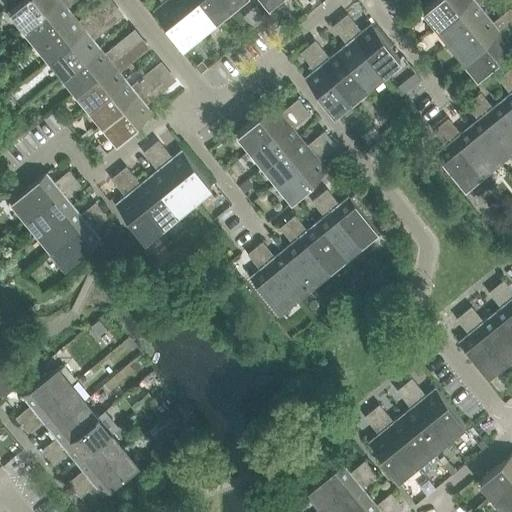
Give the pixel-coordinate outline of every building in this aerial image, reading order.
[(56,0),(21,0),(10,9),(24,26),(56,0)] [(74,0),(56,0),(24,26),(37,42),(73,13),(67,6),(74,0)] [(184,45),(200,31),(175,0),(162,0),(164,1),(155,9),(184,45)] [(201,0),(175,0),(200,31),(216,18),(201,0)] [(201,0),(216,18),(232,5),(227,0),(201,0)] [(438,26),(469,0),(434,0),(424,9),(438,26)] [(483,0),(469,0),(438,26),(451,42),(486,13),(479,4),(483,0)] [(268,17),(258,5),(245,16),(254,28),(268,17)] [(50,58),(101,17),(94,8),(79,20),(73,13),(37,42),(50,58)] [(464,58),(511,18),(511,9),(511,8),(493,22),(486,13),(451,42),(464,58)] [(371,23),(362,31),(348,14),(340,20),(383,73),(400,59),(371,23)] [(108,26),(102,18),(101,17),(50,58),(63,74),(99,45),(94,38),(108,26)] [(511,44),(505,36),(511,30),(511,18),(464,58),(478,75),(511,47),(511,44)] [(367,86),(383,73),(340,20),(333,26),(347,43),(338,50),(367,86)] [(76,90),(127,49),(120,40),(106,53),(99,45),(63,74),(76,90)] [(338,50),(329,58),(315,40),(308,46),(351,99),(367,86),(338,50)] [(335,113),(351,99),(308,46),(301,52),(315,69),(305,77),(335,113)] [(135,59),(127,50),(127,49),(76,90),(90,106),(125,77),(120,71),(135,59)] [(415,70),(395,87),(401,94),(421,77),(415,70)] [(511,112),(511,79),(506,72),(499,78),(510,92),(501,99),(511,112)] [(153,81),(146,73),(131,85),(125,77),(90,106),(103,122),(153,81)] [(161,91),(153,82),(153,81),(103,122),(117,140),(152,111),(146,103),(161,91)] [(511,112),(501,99),(493,106),(481,92),(474,98),(495,125),(511,145),(511,112)] [(511,151),(511,145),(495,125),(474,98),(466,104),(478,118),(469,125),(499,162),(511,151)] [(252,149),(303,106),(298,100),(281,113),(273,103),(238,132),(252,149)] [(293,128),(310,114),(303,106),(252,149),(265,165),(300,136),(293,128)] [(469,125),(460,133),(448,118),(441,124),(465,153),(483,175),(499,162),(469,125)] [(483,175),(465,153),(441,124),(434,130),(446,145),(436,152),(466,189),(483,175)] [(278,181),(330,138),(324,131),(307,145),(300,136),(265,165),(278,181)] [(319,159),(336,146),(330,138),(278,181),(292,198),(327,169),(319,159)] [(173,158),(169,153),(159,141),(152,147),(157,153),(195,200),(212,186),(183,150),(173,158)] [(91,150),(98,159),(106,153),(99,144),(91,150)] [(195,200),(157,153),(152,147),(144,153),(158,170),(149,177),(178,213),(195,200)] [(149,177),(141,184),(127,167),(119,173),(162,226),(178,213),(149,177)] [(25,218),(75,177),(69,170),(55,182),(47,173),(11,202),(25,218)] [(145,240),(162,226),(119,173),(112,179),(126,196),(116,204),(145,240)] [(66,196),(81,184),(75,177),(25,218),(38,234),(74,205),(66,196)] [(349,196),(340,204),(328,190),(320,196),(360,245),(377,231),(349,196)] [(344,258),(360,245),(320,196),(313,201),(325,215),(316,223),(344,258)] [(51,250),(101,209),(96,203),(81,214),(74,205),(38,234),(51,250)] [(93,229),(107,217),(101,209),(51,250),(65,267),(100,238),(93,229)] [(316,223),(308,230),(296,215),(288,222),(328,271),(344,258),(316,223)] [(312,284),(328,271),(288,222),(281,227),(293,242),(284,249),(312,284)] [(214,234),(220,229),(217,226),(211,231),(214,234)] [(284,249),(275,256),(263,242),(256,248),(296,297),(312,284),(284,249)] [(279,311),(296,297),(256,248),(249,254),(260,268),(251,276),(279,311)] [(182,250),(173,256),(178,261),(186,255),(182,250)] [(160,263),(157,266),(163,273),(166,270),(169,268),(163,261),(160,263)] [(511,289),(504,280),(497,286),(511,304),(511,289)] [(511,336),(511,304),(497,286),(490,291),(501,306),(493,313),(511,336)] [(511,336),(493,313),(484,320),(472,306),(465,312),(495,349),(505,362),(511,356),(511,336)] [(505,362),(495,349),(465,312),(457,317),(469,332),(460,340),(488,375),(505,362)] [(0,393),(2,396),(17,384),(2,366),(0,367),(0,393)] [(23,424),(73,383),(59,366),(24,395),(31,405),(17,417),(23,424)] [(435,387),(426,395),(413,378),(405,384),(447,436),(464,423),(435,387)] [(50,428),(86,399),(73,383),(23,424),(28,431),(43,419),(50,428)] [(431,449),(447,436),(405,384),(398,390),(411,407),(402,414),(431,449)] [(49,456),(99,415),(86,399),(50,428),(58,437),(43,449),(49,456)] [(139,400),(132,405),(137,411),(144,406),(139,400)] [(402,414),(394,421),(380,404),(373,410),(415,462),(431,449),(402,414)] [(398,476),(415,462),(373,410),(365,416),(379,433),(370,441),(398,476)] [(77,460),(112,431),(99,415),(49,456),(55,464),(69,451),(77,460)] [(75,488),(125,447),(112,431),(77,460),(84,469),(69,481),(75,488)] [(136,467),(139,464),(125,447),(75,488),(81,496),(88,490),(96,499),(106,491),(110,497),(141,472),(136,467)] [(494,497),(511,481),(511,453),(480,480),(494,497)] [(321,509),(371,468),(365,460),(351,472),(343,462),(307,492),(321,509)] [(362,486),(377,475),(371,468),(321,509),(323,511),(349,511),(370,495),(362,486)] [(511,481),(494,497),(506,511),(507,511),(511,508),(511,481)] [(381,511),(397,500),(391,492),(377,504),(370,495),(349,511),(381,511)] [(396,511),(403,507),(397,500),(381,511),(396,511)]
